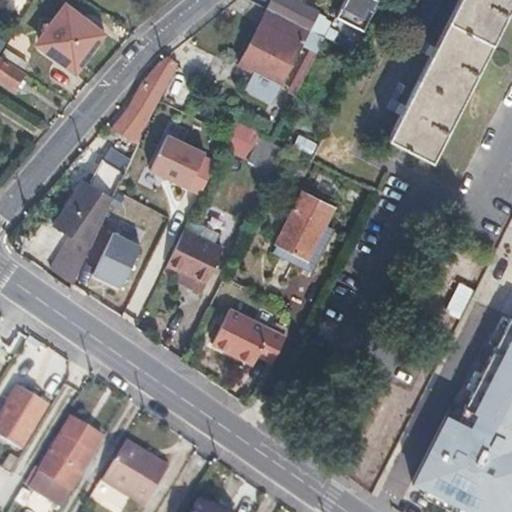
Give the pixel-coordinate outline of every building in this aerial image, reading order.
[(270,0),(266,8),(268,9),(309,29),(317,13),(303,6),(298,4),(294,7),(280,0),(270,0)] [(342,0),(335,16),(357,28),(367,8),(372,11),(377,0),(342,0)] [(511,0),(457,0),(386,139),(431,162),(511,1),(511,0)] [(72,68),(102,33),(63,9),(50,23),(41,24),(42,33),(39,38),(39,43),(40,47),(43,50),(72,68)] [(309,29),(268,9),(239,65),(279,86),(301,43),(317,51),(324,37),(309,29)] [(332,21),(317,13),(309,29),(324,37),(332,21)] [(0,80),(12,88),(21,72),(0,58),(0,80)] [(156,64),(145,77),(130,106),(115,125),(130,136),(132,134),(133,134),(138,126),(146,116),(144,114),(169,69),(158,62),(156,64)] [(143,129),(138,126),(133,134),(138,137),(143,129)] [(289,144),(263,131),(253,152),(278,166),(289,144)] [(203,153),(165,135),(148,170),(186,189),(203,153)] [(85,186),(80,183),(53,230),(72,242),(59,271),(74,279),(108,204),(123,172),(101,158),(85,186)] [(324,219),(294,203),(268,256),(298,271),(316,236),(324,219)] [(229,238),(187,217),(169,254),(185,262),(195,267),(192,274),(207,281),(229,238)] [(114,230),(93,271),(120,285),(141,243),(114,230)] [(324,241),(316,236),(298,271),(306,275),(324,241)] [(195,267),(185,262),(181,268),(192,274),(195,267)] [(473,291),(459,284),(445,311),(459,318),(473,291)] [(284,336),(229,306),(211,342),(252,364),(258,354),(272,361),(284,336)] [(511,511),(511,320),(508,319),(456,421),(445,415),(411,480),(472,511),(489,511),(491,510),(495,511),(511,511)] [(46,406),(16,387),(0,412),(0,439),(19,451),(46,406)] [(100,440),(68,419),(26,490),(59,509),(100,440)] [(143,454),(122,441),(98,481),(140,506),(164,467),(152,459),(150,463),(141,457),(143,454)] [(143,454),(141,457),(150,463),(152,459),(143,454)] [(213,511),(216,508),(199,498),(190,511),(213,511)]
